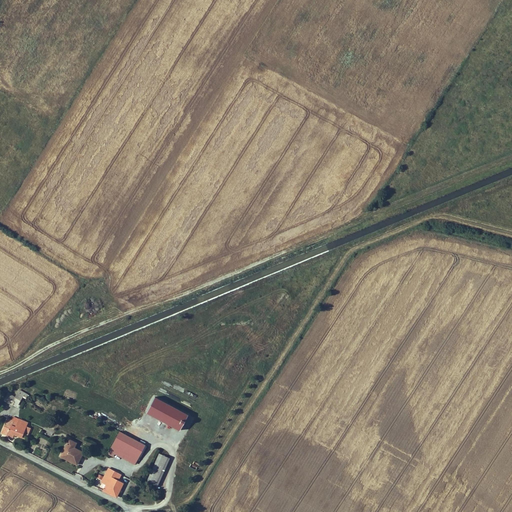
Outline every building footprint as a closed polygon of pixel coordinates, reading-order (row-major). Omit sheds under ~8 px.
[(17,407),(22,396),(26,397),(28,393),(18,389),(15,395),(6,392),(3,401),(17,407)] [(145,413),(179,428),(187,410),(153,395),(145,413)] [(7,413),(2,426),(7,428),(8,426),(22,432),(27,417),(19,413),(17,416),(7,413)] [(120,428),(110,447),(135,460),(145,441),(120,428)] [(69,435),(66,440),(73,444),(74,443),(76,438),(69,435)] [(73,444),(66,440),(60,451),(77,460),(83,449),(73,444)] [(157,486),(169,457),(157,452),(145,481),(157,486)] [(106,480),(103,485),(116,492),(123,478),(117,475),(118,473),(116,472),(117,471),(115,469),(116,467),(108,463),(101,478),(106,480)]
